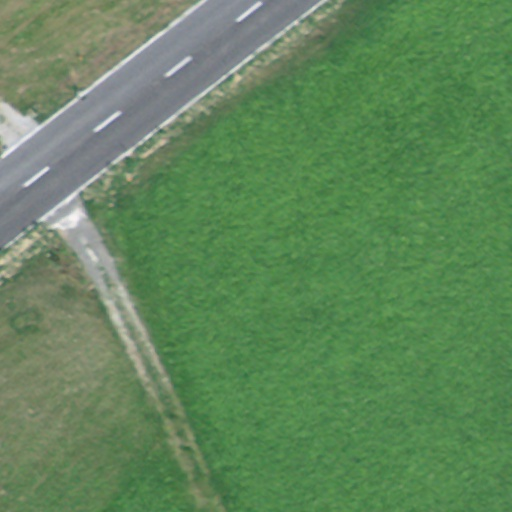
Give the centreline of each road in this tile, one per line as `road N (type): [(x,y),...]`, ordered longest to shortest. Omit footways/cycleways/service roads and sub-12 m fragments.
road 1 (track): [(209,511),(152,375),(39,173)]
road 2 (primary): [(265,0),(0,203)]
